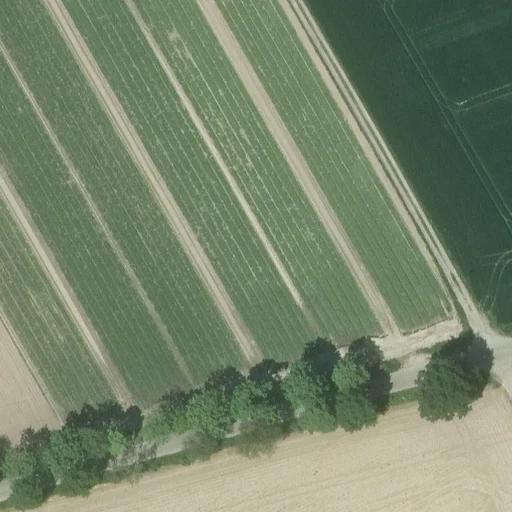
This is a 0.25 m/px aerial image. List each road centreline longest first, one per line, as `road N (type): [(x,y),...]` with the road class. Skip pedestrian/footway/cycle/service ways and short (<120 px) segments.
road 1 (unclassified): [(0,494),(511,352)]
road 2 (track): [(511,391),(292,0)]
